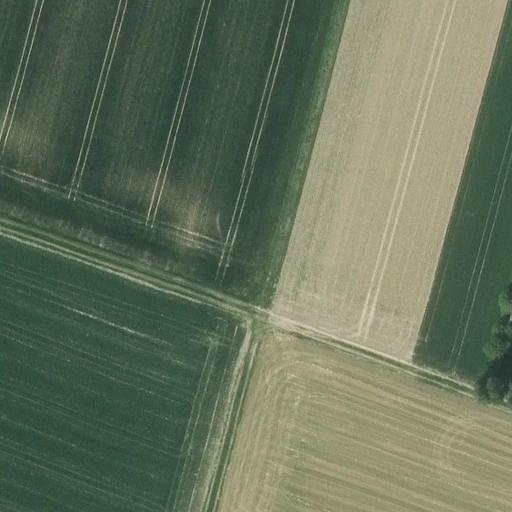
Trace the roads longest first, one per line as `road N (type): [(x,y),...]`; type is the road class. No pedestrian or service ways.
road 1 (track): [(0,232),(511,408)]
road 2 (track): [(342,0),(210,511)]
